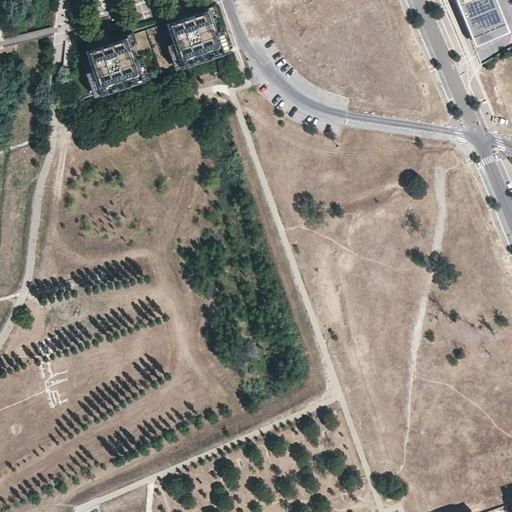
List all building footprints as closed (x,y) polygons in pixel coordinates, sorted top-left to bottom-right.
[(511,0),(454,0),(474,47),(507,33),(493,0),(511,0)] [(494,0),(505,25),(511,22),(511,9),(510,5),(502,8),(498,0),(494,0)] [(165,23),(179,66),(222,51),(208,9),(187,16),(165,23)] [(105,43),(84,50),(98,93),(141,79),(126,36),(105,43)] [(511,511),(511,502),(484,511),(511,511)]
